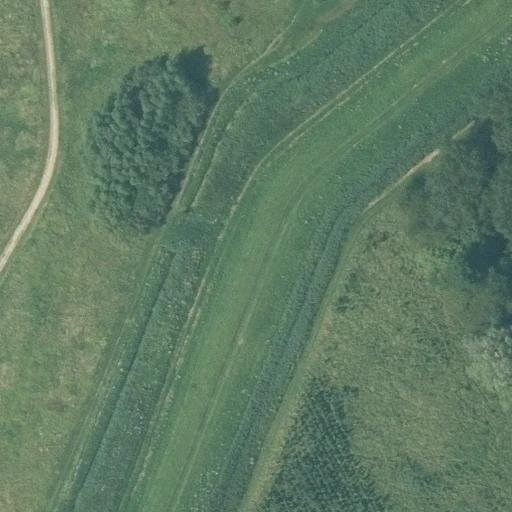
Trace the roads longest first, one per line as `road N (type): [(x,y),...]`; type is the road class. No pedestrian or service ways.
road 1 (track): [(511,22),(283,213),(157,511)]
road 2 (unknown): [(43,0),(52,161),(0,267)]
road 3 (track): [(511,209),(417,186),(511,109)]
